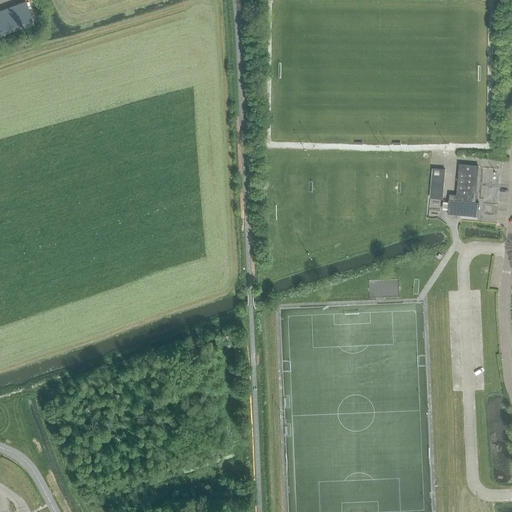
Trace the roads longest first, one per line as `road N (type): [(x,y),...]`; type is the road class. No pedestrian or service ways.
road 1 (unknown): [(0,401),(243,316),(253,511)]
road 2 (unknown): [(87,511),(36,388),(121,428),(136,427),(167,400),(197,396),(248,446),(233,511)]
road 3 (tertiary): [(511,392),(501,311),(511,225)]
road 4 (unknown): [(100,511),(257,459)]
